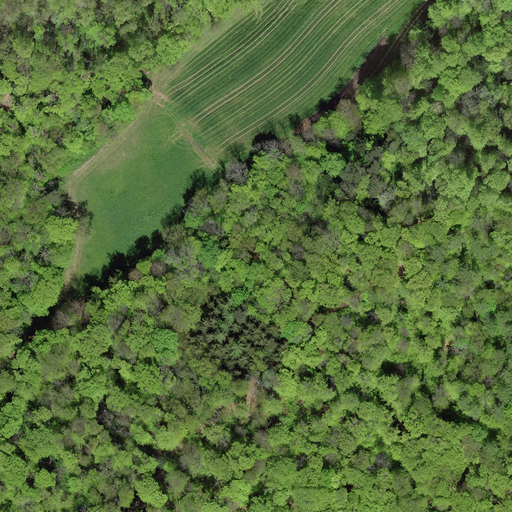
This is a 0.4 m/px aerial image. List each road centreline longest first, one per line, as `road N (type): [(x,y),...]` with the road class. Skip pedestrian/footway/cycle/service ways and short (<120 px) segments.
road 1 (track): [(96,311),(161,263),(213,204),(351,98),(431,0)]
road 2 (track): [(491,211),(376,282)]
